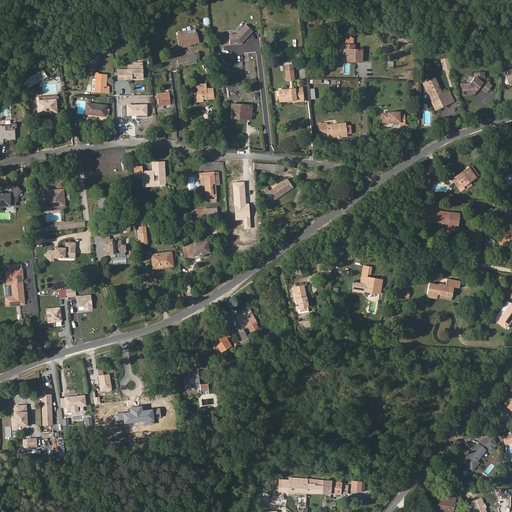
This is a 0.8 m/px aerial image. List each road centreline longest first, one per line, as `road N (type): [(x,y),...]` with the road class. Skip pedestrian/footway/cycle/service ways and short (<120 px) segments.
road 1 (secondary): [(375,183),(193,309),(0,378)]
road 2 (residential): [(375,183),(323,165),(152,142),(0,163)]
road 3 (residential): [(388,511),(511,362)]
road 4 (secondary): [(511,116),(434,145),(375,183)]
